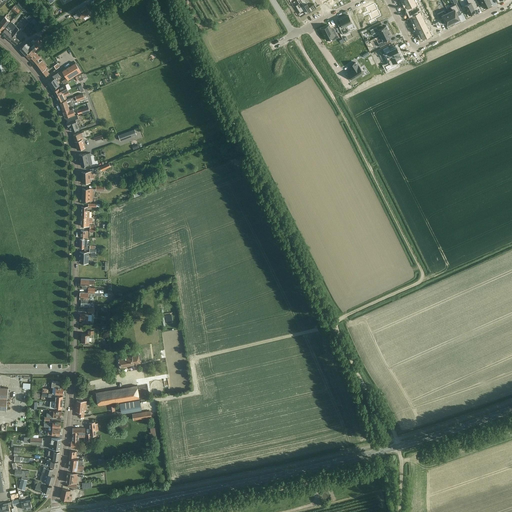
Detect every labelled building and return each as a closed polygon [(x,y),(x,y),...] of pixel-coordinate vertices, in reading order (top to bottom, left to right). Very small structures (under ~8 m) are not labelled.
[(297,0),(299,3),(296,5),(298,9),(307,3),(305,0),(297,0)] [(414,0),(407,0),(404,2),(405,5),(406,5),(407,8),(411,6),(413,9),(419,5),(417,2),(416,3),(414,0)] [(467,0),(469,3),(464,6),(469,15),(476,12),(474,8),(477,7),(473,0),(467,0)] [(307,3),(298,9),(300,12),(303,10),(305,13),(316,7),(314,2),(309,6),(307,3)] [(368,11),(364,13),(365,15),(370,13),(379,9),(376,3),(366,7),(368,11)] [(15,4),(11,9),(15,12),(18,9),(19,10),(19,9),(20,10),(20,9),(15,4)] [(453,22),(459,19),(458,15),(456,12),(459,10),(456,4),(450,7),(452,10),(448,12),(453,22)] [(83,14),(80,16),(81,19),(91,13),(89,10),(88,9),(86,6),(80,9),(83,14)] [(415,13),(411,15),(412,18),(413,21),(422,17),(420,11),(421,10),(420,7),(414,10),(415,13)] [(379,9),(370,13),(372,19),(370,21),(372,24),(378,21),(376,18),(382,15),(379,9)] [(445,13),(443,10),(437,13),(440,19),(440,20),(444,18),(445,21),(447,25),(448,24),(449,25),(452,23),(452,22),(453,22),(448,12),(445,13)] [(25,16),(29,20),(33,16),(29,12),(25,16)] [(339,26),(343,35),(350,31),(346,25),(352,22),(348,15),(339,20),(341,23),(342,25),(339,26)] [(0,31),(0,32),(10,20),(5,16),(0,22),(0,31)] [(422,17),(413,21),(415,25),(415,24),(417,27),(425,22),(422,17)] [(36,27),(39,24),(34,19),(31,22),(36,27)] [(425,22),(417,27),(418,29),(417,29),(419,33),(428,28),(425,22)] [(381,23),(370,29),(372,34),(378,31),(380,35),(389,31),(386,25),(383,27),(381,23)] [(328,25),(321,29),(326,40),(331,37),(332,40),(338,37),(334,29),(331,30),(328,25)] [(7,26),(1,33),(7,38),(11,32),(12,30),(7,26)] [(11,32),(7,38),(15,45),(16,45),(19,40),(16,37),(21,30),(16,26),(11,32)] [(428,28),(419,33),(421,36),(422,38),(431,34),(428,28)] [(383,40),(378,43),(380,47),(390,42),(389,38),(391,36),(389,31),(380,35),(383,40)] [(32,49),(26,43),(20,48),(26,55),(32,49)] [(337,56),(341,64),(353,56),(349,51),(352,50),(348,43),(338,49),(341,54),(337,56)] [(34,51),(39,46),(38,44),(35,47),(35,46),(32,49),(26,55),(29,58),(34,54),(35,53),(34,51)] [(389,46),(384,49),(388,58),(400,52),(397,46),(391,50),(389,46)] [(391,63),(386,66),(388,70),(398,65),(396,61),(403,58),(400,52),(388,58),(391,63)] [(40,62),(34,54),(29,58),(35,65),(44,77),(49,73),(46,68),(47,67),(42,60),(40,62)] [(352,70),(347,73),(352,80),(363,73),(359,66),(358,66),(355,62),(349,66),(352,70)] [(67,78),(68,80),(81,72),(76,63),(63,71),(67,78)] [(54,78),(48,82),(52,89),(59,85),(57,81),(59,79),(58,77),(60,76),(58,73),(53,76),(54,78)] [(56,96),(63,93),(63,92),(62,92),(68,89),(66,85),(60,87),(53,91),(56,96)] [(63,93),(56,96),(59,102),(60,101),(66,98),(65,96),(70,93),(68,90),(63,92),(63,93)] [(70,109),(67,103),(72,101),(71,98),(66,99),(66,100),(60,102),(63,111),(69,109),(73,108),(72,108),(70,109)] [(75,114),(73,108),(69,109),(63,111),(65,117),(75,114)] [(77,114),(66,118),(68,126),(69,125),(71,131),(81,127),(80,124),(81,123),(77,114)] [(118,135),(120,140),(126,138),(126,137),(131,135),(131,136),(136,134),(134,129),(118,135)] [(81,132),(73,135),(77,149),(85,147),(82,138),(83,138),(81,132)] [(90,152),(79,155),(81,166),(90,164),(89,156),(91,156),(90,152)] [(109,162),(100,166),(101,170),(110,166),(109,162)] [(93,171),(81,171),(82,182),(90,182),(90,178),(93,178),(93,171)] [(90,200),(90,192),(92,192),(92,188),(82,188),(82,200),(90,200)] [(82,206),(81,217),(93,217),(89,217),(89,210),(87,210),(88,206),(82,206)] [(93,222),(93,217),(81,217),(81,226),(89,226),(89,222),(93,222)] [(95,231),(96,228),(90,228),(89,228),(89,231),(88,231),(88,230),(81,230),(80,237),(89,237),(90,231),(95,231)] [(80,239),(80,248),(84,248),(88,248),(88,243),(87,243),(87,239),(84,239),(80,239)] [(79,262),(88,263),(89,252),(80,251),(79,262)] [(81,279),(80,285),(82,285),(82,289),(87,289),(87,285),(88,285),(94,285),(94,282),(94,279),(81,279)] [(81,303),(88,303),(88,295),(95,296),(95,293),(80,292),(80,298),(81,299),(81,303)] [(80,313),(80,320),(82,320),(81,323),(90,323),(90,320),(88,320),(88,316),(88,314),(80,313)] [(81,341),(83,341),(83,344),(89,344),(89,341),(89,337),(93,337),(94,330),(88,330),(88,334),(81,334),(81,341)] [(140,363),(139,354),(132,356),(132,355),(118,358),(120,367),(134,364),(140,363)] [(55,394),(49,393),(59,394),(63,394),(64,388),(60,388),(60,383),(52,383),(52,387),(56,387),(55,394)] [(137,385),(96,392),(98,405),(139,398),(137,385)] [(0,409),(6,410),(8,388),(0,387),(0,409)] [(59,396),(59,394),(49,393),(49,396),(56,397),(55,401),(51,401),(63,402),(63,396),(59,396)] [(77,400),(76,411),(78,411),(78,416),(84,417),(84,410),(86,410),(86,406),(87,401),(77,400)] [(139,400),(119,403),(121,413),(141,410),(139,400)] [(50,417),(53,417),(57,418),(57,417),(61,417),(62,411),(50,410),(50,413),(47,412),(47,416),(45,416),(44,420),(50,420),(50,417)] [(150,411),(133,414),(133,420),(151,417),(150,411)] [(90,433),(86,434),(87,440),(91,440),(91,437),(94,437),(93,434),(96,433),(96,430),(98,430),(98,423),(95,424),(95,422),(89,422),(90,433)] [(85,428),(73,428),(73,441),(72,441),(71,448),(79,448),(79,441),(80,441),(80,439),(78,439),(78,436),(85,437),(85,428)] [(60,449),(62,439),(52,438),(51,443),(49,443),(48,448),(60,449)] [(58,460),(60,452),(52,450),(46,450),(46,454),(51,454),(51,456),(54,456),(53,459),(58,460)] [(78,459),(69,458),(68,469),(77,470),(83,470),(84,466),(82,465),(83,459),(78,459)] [(44,467),(40,480),(42,481),(52,484),(55,476),(51,475),(53,470),(44,467)] [(67,472),(66,482),(73,483),(75,483),(77,483),(78,476),(83,476),(83,474),(76,473),(74,473),(67,472)] [(25,490),(27,480),(22,478),(19,488),(25,490)] [(52,487),(52,486),(37,482),(37,485),(36,485),(35,490),(40,492),(41,490),(50,493),(52,487)] [(71,490),(62,488),(60,498),(68,500),(71,500),(72,496),(69,495),(71,490)] [(30,500),(21,502),(23,509),(32,507),(30,500)] [(3,505),(0,506),(0,511),(10,511),(8,504),(11,504),(11,502),(3,503),(3,505)]
